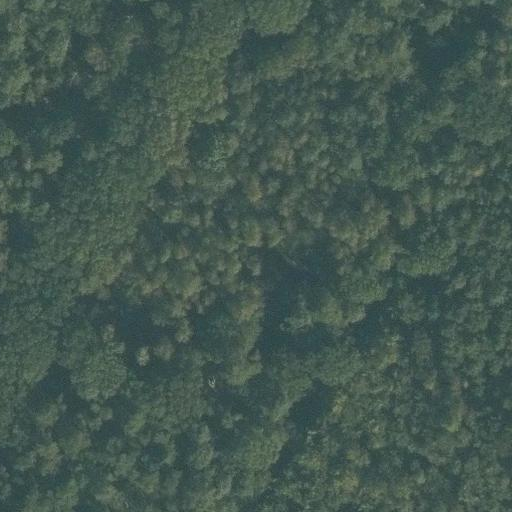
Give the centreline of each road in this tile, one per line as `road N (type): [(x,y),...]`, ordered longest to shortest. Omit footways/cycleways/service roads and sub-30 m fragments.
road 1 (track): [(0,373),(237,0)]
road 2 (track): [(0,138),(148,55),(115,0)]
road 3 (track): [(511,100),(405,0)]
